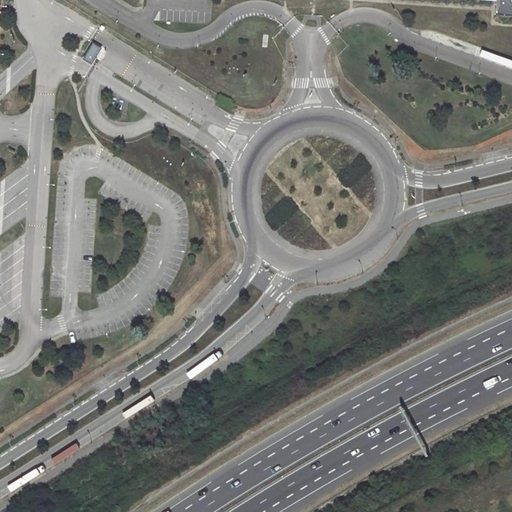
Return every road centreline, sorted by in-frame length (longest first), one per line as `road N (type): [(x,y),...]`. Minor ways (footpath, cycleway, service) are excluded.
road 1 (unclassified): [(0,488),(195,363),(294,266)]
road 2 (motorway): [(511,338),(335,428),(197,511)]
road 3 (unclassified): [(258,241),(249,271),(163,359),(0,464)]
road 4 (motorway): [(245,511),(350,447),(511,367)]
road 5 (unclassified): [(387,162),(343,122),(315,118),(280,128),(255,152),(242,187),(258,241)]
road 6 (unclassified): [(511,163),(442,181),(407,177),(387,162)]
road 7 (unclassified): [(388,224),(511,185)]
